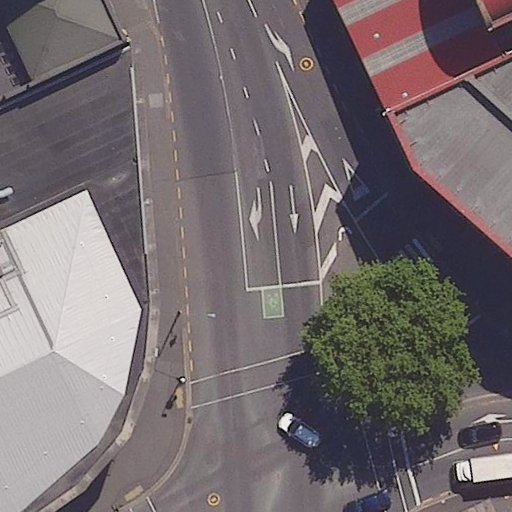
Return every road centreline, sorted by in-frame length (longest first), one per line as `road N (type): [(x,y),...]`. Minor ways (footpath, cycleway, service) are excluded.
road 1 (tertiary): [(201,0),(232,130),(270,501)]
road 2 (tertiary): [(230,0),(405,260),(463,327),(511,348)]
road 3 (tertiary): [(270,501),(403,424),(483,403),(511,404)]
